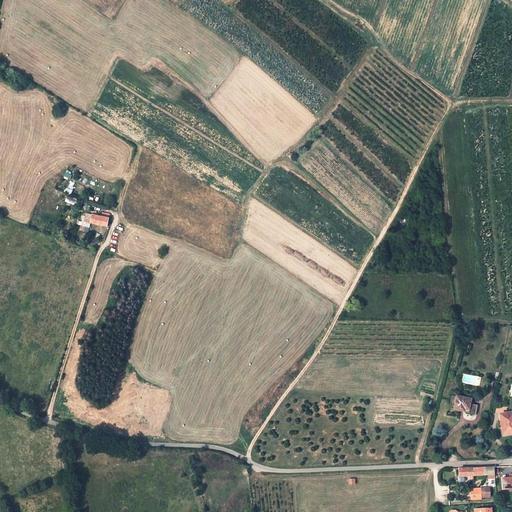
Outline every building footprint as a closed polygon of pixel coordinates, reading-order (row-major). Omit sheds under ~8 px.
[(71,194),(74,183),(69,181),(66,192),(71,194)] [(91,217),(90,221),(100,224),(102,217),(98,215),(93,213),(91,217)] [(102,217),(100,224),(107,226),(109,219),(102,217)] [(79,230),(88,233),(90,224),(82,221),(79,230)] [(272,383),(277,386),(280,381),(274,378),(272,383)] [(470,410),(470,413),(469,415),(472,417),(473,417),(474,417),(475,417),(475,416),(476,415),(476,414),(478,404),(470,403),(471,398),(472,399),(473,394),(467,393),(466,398),(457,396),(457,397),(452,396),(451,402),(456,403),(455,411),(464,412),(464,409),(470,410)] [(505,435),(511,433),(511,412),(499,415),(500,421),(501,426),(503,425),(505,435)] [(501,426),(500,421),(499,422),(502,439),(511,436),(511,433),(505,435),(503,425),(501,426)] [(473,476),(495,474),(495,467),(473,468),(458,469),(458,476),(473,476)] [(510,477),(502,478),(503,488),(509,488),(510,491),(511,490),(511,473),(509,474),(510,477)] [(481,498),(490,498),(489,488),(470,489),(470,492),(471,500),(481,500),(481,498)]
